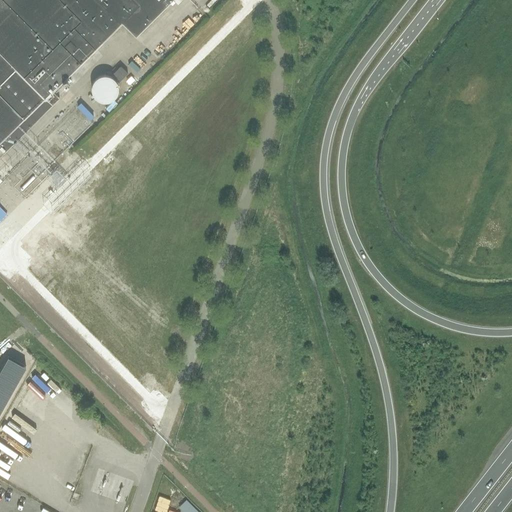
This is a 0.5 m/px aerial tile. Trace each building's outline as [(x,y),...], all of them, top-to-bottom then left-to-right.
[(137,36),(173,0),(0,0),(0,149),(5,154),(24,134),(60,98),(53,91),(96,49),(123,22),(137,36)] [(119,82),(128,73),(121,66),(112,75),(119,82)] [(93,95),(95,99),(98,102),(103,104),(107,105),(112,104),(116,101),(118,97),(120,93),(120,88),(118,84),(115,80),(112,78),(107,77),(102,77),(98,79),(95,82),(93,86),(92,91),(93,95)] [(5,359),(0,369),(0,412),(24,369),(5,359)] [(182,505),(188,511),(203,511),(189,497),(182,505)]
